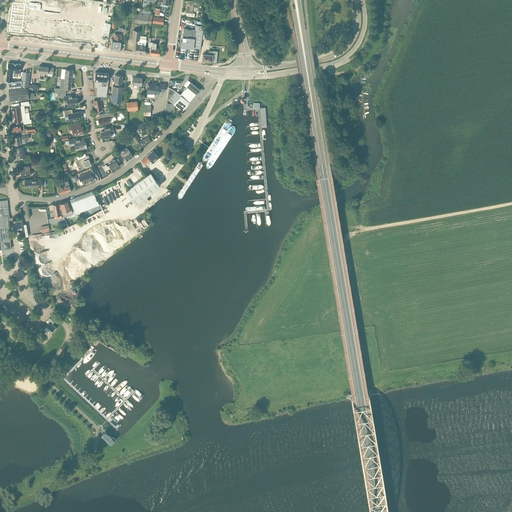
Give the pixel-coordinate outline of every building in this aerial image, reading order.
[(15,0),(11,28),(90,40),(92,27),(29,17),(28,24),(23,24),(26,0),(15,0)] [(185,12),(186,13),(186,16),(194,17),(195,13),(192,13),(193,7),(198,8),(199,2),(187,0),(185,12)] [(141,13),(142,8),(135,7),(134,11),(132,21),(151,24),(152,17),(152,15),(141,13)] [(201,39),(203,28),(204,26),(196,25),(195,30),(184,29),(181,46),(193,48),(193,47),(200,48),(201,39)] [(203,28),(201,39),(214,40),(215,30),(203,28)] [(145,45),(145,43),(146,43),(146,38),(140,37),(141,30),(133,29),(132,39),(139,40),(139,41),(138,41),(137,44),(136,44),(135,52),(144,53),(145,45)] [(114,39),(112,39),(111,48),(121,49),(122,40),(120,40),(121,34),(115,34),(114,39)] [(148,47),(151,47),(150,54),(158,55),(159,48),(156,48),(156,43),(153,42),(148,42),(148,47)] [(212,54),(212,51),(209,50),(209,54),(203,53),(202,60),(212,61),(213,54),(212,54)] [(7,77),(6,81),(8,81),(9,88),(10,100),(29,98),(28,88),(30,72),(22,71),(21,81),(15,81),(15,78),(14,78),(14,77),(19,77),(19,73),(20,73),(21,64),(8,63),(7,70),(8,70),(7,77)] [(39,66),(38,72),(40,72),(39,79),(40,79),(40,82),(44,83),(44,80),(45,74),(48,74),(53,75),(54,68),(48,67),(39,66)] [(55,92),(57,92),(65,93),(66,93),(66,92),(66,88),(71,88),(72,78),(74,78),(75,77),(75,74),(75,73),(73,72),(73,70),(66,69),(65,79),(62,79),(60,88),(55,88),(55,92)] [(95,72),(94,80),(95,80),(95,79),(96,80),(108,80),(108,73),(95,72)] [(121,87),(121,83),(122,83),(123,75),(115,74),(115,82),(115,86),(113,86),(112,102),(121,103),(123,87),(121,87)] [(134,85),(137,85),(137,89),(141,90),(141,85),(142,85),(142,77),(134,77),(134,84),(134,85)] [(96,80),(95,87),(98,87),(97,96),(102,96),(107,96),(108,81),(108,80),(96,80)] [(197,94),(200,90),(190,82),(187,86),(188,87),(181,95),(176,91),(169,87),(167,96),(167,98),(182,111),(185,107),(189,102),(196,93),(197,94)] [(165,91),(165,84),(156,83),(155,84),(148,84),(147,92),(159,93),(159,91),(165,91)] [(57,92),(57,97),(64,98),(65,103),(68,102),(68,105),(78,104),(77,97),(73,98),(73,95),(65,96),(65,93),(57,92)] [(100,99),(94,100),(96,110),(102,109),(100,99)] [(13,114),(25,113),(24,105),(29,105),(29,101),(21,102),(21,106),(12,107),(13,114)] [(137,101),(126,102),(127,110),(133,110),(137,109),(138,109),(137,101)] [(75,120),(80,119),(80,117),(81,116),(80,114),(79,113),(79,111),(73,112),(72,109),(65,110),(65,114),(68,114),(70,121),(73,120),(74,120),(75,120)] [(100,118),(98,118),(100,124),(110,122),(109,117),(114,116),(113,111),(99,114),(100,118)] [(25,113),(13,114),(14,121),(23,120),(24,124),(31,123),(31,119),(26,120),(25,113)] [(81,126),(81,123),(69,125),(70,130),(72,129),(73,134),(84,132),(83,126),(81,126)] [(143,123),(130,127),(132,133),(131,133),(132,136),(137,144),(140,148),(151,141),(148,136),(141,142),(136,134),(135,132),(145,129),(143,123)] [(105,130),(101,131),(102,138),(112,136),(111,133),(114,132),(113,126),(104,127),(105,130)] [(29,139),(28,135),(14,137),(15,144),(21,144),(21,143),(25,143),(25,139),(29,139)] [(85,141),(84,137),(69,140),(70,146),(75,145),(76,150),(87,148),(86,141),(85,141)] [(27,154),(25,154),(24,146),(15,148),(17,157),(27,155),(27,154)] [(127,161),(133,157),(130,152),(128,148),(122,152),(124,156),(127,161)] [(153,150),(141,160),(145,164),(150,160),(151,161),(151,160),(153,162),(159,157),(153,150)] [(91,160),(89,155),(77,160),(79,166),(78,166),(80,170),(91,164),(90,161),(91,160)] [(113,162),(109,165),(107,166),(106,164),(103,166),(106,171),(111,168),(112,170),(119,166),(114,158),(111,160),(113,162)] [(36,168),(35,166),(43,165),(42,161),(31,162),(32,169),(36,168)] [(30,175),(29,166),(23,167),(23,169),(21,169),(22,176),(30,175)] [(91,172),(79,176),(80,180),(82,179),(83,183),(93,179),(91,172)] [(149,201),(146,196),(160,185),(150,172),(126,190),(139,208),(149,201)] [(97,192),(101,202),(103,201),(105,205),(111,203),(106,189),(97,192)] [(75,212),(99,203),(97,201),(98,200),(93,191),(70,199),(73,207),(75,212)] [(0,249),(11,248),(9,227),(8,215),(9,215),(7,199),(0,200),(0,249)] [(59,203),(64,216),(67,215),(66,211),(71,209),(68,200),(59,203)] [(59,203),(49,205),(50,210),(54,209),(55,216),(61,215),(59,203)] [(142,230),(148,224),(142,217),(135,222),(142,230)] [(54,325),(52,324),(50,322),(48,323),(46,326),(51,330),(54,325)] [(38,352),(48,341),(41,336),(32,347),(38,352)] [(95,355),(89,350),(69,371),(75,376),(95,355)] [(369,388),(348,392),(347,393),(346,394),(347,395),(347,396),(348,397),(349,397),(370,394),(371,393),(372,393),(372,392),(372,391),(372,390),(372,389),(371,389),(370,388),(369,388)] [(107,435),(106,433),(105,433),(103,435),(103,436),(110,443),(111,443),(113,441),(113,440),(111,438),(112,438),(108,434),(107,435)]
